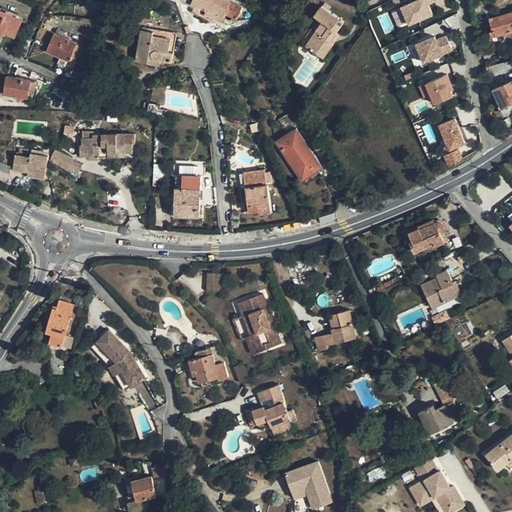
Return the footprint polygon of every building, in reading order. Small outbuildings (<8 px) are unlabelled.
[(212,13),(211,16),(220,20),(222,17),(224,18),(226,13),(237,18),(244,6),(232,1),(230,0),(193,0),(191,3),(207,10),(212,13)] [(417,0),(390,10),(397,29),(436,15),(430,0),(417,0)] [(331,41),(338,32),(345,22),(323,5),(315,16),(323,22),(330,26),(323,35),(317,31),(306,46),(323,58),(334,43),(331,41)] [(0,7),(0,31),(4,33),(5,31),(16,36),(24,18),(0,7)] [(511,11),(491,18),(494,31),(495,36),(511,31),(511,11)] [(330,26),(323,22),(317,31),(323,35),(330,26)] [(172,38),(176,39),(178,32),(154,28),(153,30),(152,35),(172,38)] [(153,30),(143,29),(137,60),(147,62),(148,57),(162,60),(172,62),(174,52),(169,51),(172,38),(152,35),(153,30)] [(453,51),(443,31),(413,47),(423,66),(453,51)] [(331,41),(334,43),(340,34),(338,32),(331,41)] [(70,60),(78,42),(55,33),(48,51),(70,60)] [(446,74),(424,84),(434,106),(456,96),(446,74)] [(4,94),(29,98),(32,80),(7,76),(4,94)] [(511,80),(494,89),(502,108),(511,103),(511,80)] [(419,87),(424,99),(429,97),(423,85),(419,87)] [(455,118),(437,126),(449,153),(443,156),(448,167),(463,160),(458,148),(466,144),(455,118)] [(277,141),(290,161),(293,160),(303,174),(320,163),(297,128),(277,141)] [(83,137),(83,145),(89,145),(89,156),(89,159),(100,159),(100,156),(100,152),(109,152),(109,156),(126,156),(126,152),(134,152),(133,143),(136,142),(136,133),(94,134),(94,137),(83,137)] [(55,149),(51,157),(50,161),(67,170),(74,160),(64,154),(55,149)] [(31,156),(19,155),(16,154),(14,169),(29,171),(29,169),(47,172),(49,155),(32,152),(31,156)] [(290,161),(300,176),(303,174),(293,160),(290,161)] [(323,167),(320,163),(303,174),(300,176),(303,180),(323,167)] [(46,178),(47,172),(29,169),(29,171),(28,175),(46,178)] [(256,186),(247,187),(250,211),(259,210),(260,213),(272,212),(269,184),(267,184),(265,169),(254,171),(256,186)] [(256,186),(254,171),(244,172),(247,187),(256,186)] [(171,215),(175,215),(200,216),(202,175),(176,175),(175,207),(171,207),(171,215)] [(419,225),(420,227),(421,229),(436,222),(435,219),(434,218),(419,225)] [(430,248),(446,241),(442,232),(436,222),(421,229),(420,227),(410,232),(413,240),(410,242),(415,252),(429,246),(430,248)] [(410,232),(420,227),(419,225),(418,224),(408,228),(410,232)] [(442,232),(446,241),(450,239),(446,231),(442,232)] [(418,264),(414,257),(410,260),(413,266),(418,264)] [(434,307),(458,295),(452,282),(454,281),(448,270),(437,275),(439,277),(423,284),(434,307)] [(208,272),(205,290),(218,292),(221,274),(208,272)] [(456,280),(454,281),(452,282),(458,295),(462,294),(456,280)] [(271,329),(276,326),(264,293),(238,302),(243,315),(250,313),(257,332),(250,335),(257,352),(278,344),(271,329)] [(63,346),(63,345),(66,334),(68,328),(71,317),(73,311),(75,304),(60,300),(58,307),(55,306),(47,332),(53,334),(50,343),(63,346)] [(341,318),(331,320),(334,332),(316,336),(319,350),(329,348),(327,344),(357,337),(352,317),(350,309),(339,312),(341,318)] [(330,314),(331,320),(341,318),(339,312),(330,314)] [(250,313),(243,315),(250,335),(257,332),(250,313)] [(271,329),(278,344),(282,343),(276,326),(271,329)] [(118,359),(132,385),(147,377),(132,349),(111,329),(99,341),(118,359)] [(69,335),(66,334),(63,345),(72,348),(75,337),(69,335)] [(511,334),(503,340),(511,353),(511,357),(511,359),(511,360),(511,334)] [(257,352),(250,335),(246,336),(252,354),(257,352)] [(125,389),(132,385),(118,359),(99,341),(93,347),(112,365),(125,389)] [(195,351),(197,358),(214,353),(216,363),(224,361),(220,344),(195,351)] [(200,382),(202,382),(219,377),(220,379),(229,377),(224,361),(216,363),(214,353),(197,358),(190,360),(194,375),(198,374),(200,382)] [(69,362),(51,354),(52,378),(70,377),(69,362)] [(254,365),(237,372),(241,382),(257,376),(254,365)] [(221,383),(220,379),(219,377),(202,382),(204,387),(221,383)] [(471,380),(458,386),(462,395),(475,389),(471,380)] [(256,418),(258,423),(269,419),(272,427),(291,419),(291,418),(296,416),(293,409),(288,411),(284,402),(280,384),(259,392),(262,401),(273,397),(276,405),(266,409),(265,406),(254,409),(256,418)] [(419,412),(425,423),(430,434),(455,421),(463,417),(462,416),(467,414),(463,406),(459,409),(454,401),(461,397),(456,386),(439,394),(444,405),(437,408),(435,404),(419,412)] [(102,409),(106,419),(111,416),(105,398),(95,401),(99,411),(102,409)] [(387,417),(391,424),(401,418),(398,412),(387,417)] [(414,441),(430,434),(425,423),(409,430),(414,441)] [(511,434),(487,454),(498,469),(511,458),(511,434)] [(405,447),(395,452),(403,466),(413,461),(405,447)] [(391,468),(396,465),(391,453),(385,455),(391,468)] [(286,472),(294,493),(307,488),(309,495),(314,508),(333,501),(319,460),(286,472)] [(472,460),(463,467),(467,471),(475,465),(472,460)] [(168,476),(165,464),(153,468),(156,479),(168,476)] [(8,470),(1,471),(2,481),(9,480),(8,470)] [(364,511),(459,511),(470,506),(449,470),(426,483),(421,474),(362,507),(364,511)] [(153,475),(133,480),(138,501),(158,496),(153,475)] [(123,479),(129,503),(138,501),(133,480),(132,477),(123,479)] [(296,500),(309,495),(307,488),(294,493),(296,500)] [(38,503),(48,501),(45,489),(35,491),(38,503)] [(141,510),(138,501),(129,503),(130,511),(131,511),(137,511),(141,510)]
